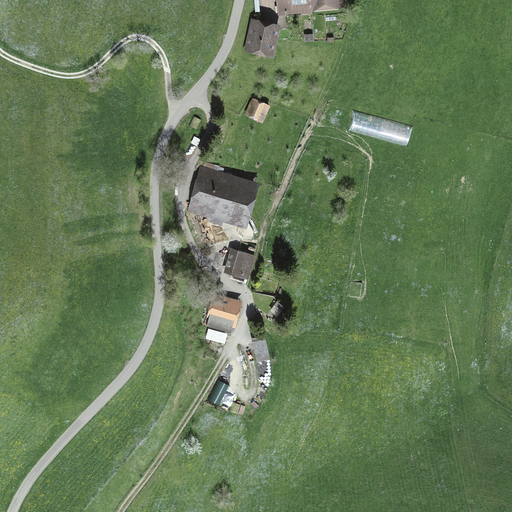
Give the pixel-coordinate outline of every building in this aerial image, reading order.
[(315,5),(315,10),(345,7),(344,0),(279,0),(281,12),(311,10),(310,6),(315,5)] [(271,54),(277,28),(255,23),(249,49),(271,54)] [(248,115),(261,121),(268,107),(263,104),(261,107),(254,103),(248,115)] [(408,145),(413,125),(354,110),(349,130),(408,145)] [(245,222),(255,188),(202,173),(192,208),(245,222)] [(233,271),(237,246),(230,245),(226,270),(233,271)] [(254,257),(239,252),(232,274),(248,279),(254,257)] [(231,332),(238,304),(215,298),(207,325),(231,332)] [(257,362),(269,360),(265,337),(252,340),(257,362)]
